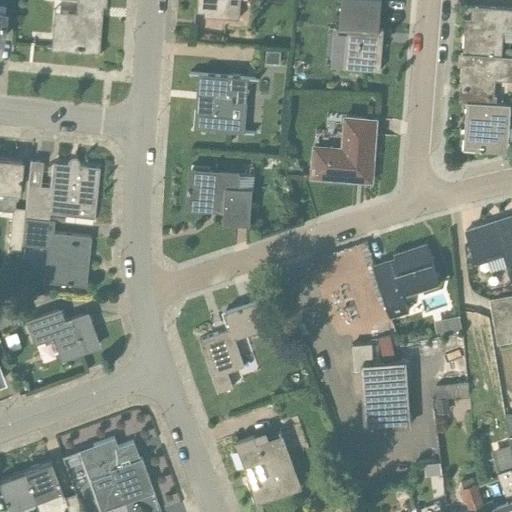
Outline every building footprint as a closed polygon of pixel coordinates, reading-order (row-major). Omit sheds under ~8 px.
[(62,11),(59,47),(96,50),(98,24),(94,24),(95,5),(106,6),(106,0),(77,0),(76,12),(62,11)] [(205,16),(239,19),(240,0),(205,0),(205,11),(195,10),(195,22),(196,11),(205,12),(205,16)] [(348,30),(345,67),(381,70),(384,28),(380,27),(381,0),(341,0),(340,29),(348,30)] [(463,52),(511,56),(511,55),(502,55),(504,30),(511,30),(511,8),(478,6),(477,19),(466,18),(463,52)] [(281,51),(267,49),(266,62),(280,63),(281,51)] [(511,105),(511,104),(496,103),(497,96),(494,95),(496,79),(511,80),(511,56),(463,52),(459,100),(467,101),(496,104),(511,105)] [(211,130),(244,133),(249,77),(190,72),(190,73),(203,74),(201,100),(197,100),(194,128),(211,129),(211,130)] [(496,104),(467,101),(464,149),(508,152),(511,105),(496,104)] [(342,145),(315,143),(312,176),(354,180),(354,178),(353,178),(353,173),(367,175),(368,157),(373,158),(374,158),(377,118),(344,115),(342,145)] [(285,156),(297,154),(296,147),(291,143),(286,143),(285,156)] [(0,201),(5,202),(5,197),(18,198),(21,160),(0,157),(0,201)] [(25,208),(26,208),(25,217),(48,219),(49,211),(93,216),(98,168),(53,163),(50,194),(28,192),(29,184),(28,184),(26,204),(25,208)] [(250,224),(253,188),(239,187),(240,173),(191,169),(188,206),(224,209),(223,222),(250,224)] [(20,249),(21,244),(22,244),(25,217),(26,208),(25,208),(14,207),(12,211),(8,247),(20,249)] [(511,273),(511,215),(466,231),(477,264),(506,255),(511,273)] [(48,246),(44,281),(85,286),(91,236),(53,232),(54,220),(48,219),(25,217),(22,244),(48,246)] [(404,293),(440,282),(427,243),(395,254),(398,262),(389,265),(388,261),(374,265),(381,284),(392,317),(410,311),(404,293)] [(6,271),(1,281),(10,286),(16,277),(6,271)] [(511,294),(490,298),(498,344),(511,341),(511,294)] [(14,296),(0,301),(0,327),(22,319),(14,296)] [(228,371),(245,365),(235,338),(267,326),(258,299),(226,310),(232,327),(200,338),(219,392),(220,391),(233,386),(228,371)] [(60,358),(61,359),(98,345),(89,321),(86,322),(83,314),(63,321),(59,309),(26,320),(35,343),(53,336),(60,358)] [(460,314),(455,315),(451,321),(453,330),(463,328),(460,314)] [(384,362),(396,361),(391,338),(380,341),(384,362)] [(352,344),(354,364),(354,370),(362,370),(366,428),(411,425),(406,360),(396,361),(384,362),(373,363),(372,343),(352,344)] [(436,397),(470,395),(469,383),(436,385),(436,397)] [(448,397),(435,399),(437,413),(450,412),(448,397)] [(511,399),(503,401),(505,410),(511,408),(511,399)] [(259,501),(302,485),(285,440),(261,449),(255,433),(236,440),(259,501)] [(114,482),(122,502),(153,491),(141,457),(135,459),(129,444),(133,442),(133,441),(113,448),(109,440),(114,438),(114,437),(79,450),(93,490),(114,482)] [(511,511),(511,453),(494,456),(508,498),(494,503),(494,500),(484,503),(486,511),(511,511)] [(64,498),(61,490),(50,460),(24,470),(35,499),(39,511),(51,511),(67,506),(64,498)] [(0,485),(9,509),(35,499),(24,470),(0,478),(0,485)] [(486,511),(484,503),(475,477),(461,479),(463,489),(466,500),(470,511),(486,511)] [(82,511),(76,494),(64,498),(67,506),(69,511),(82,511)] [(342,501),(346,511),(348,511),(359,508),(354,496),(342,501)] [(442,511),(441,507),(435,509),(433,503),(428,506),(429,511),(442,511)]
